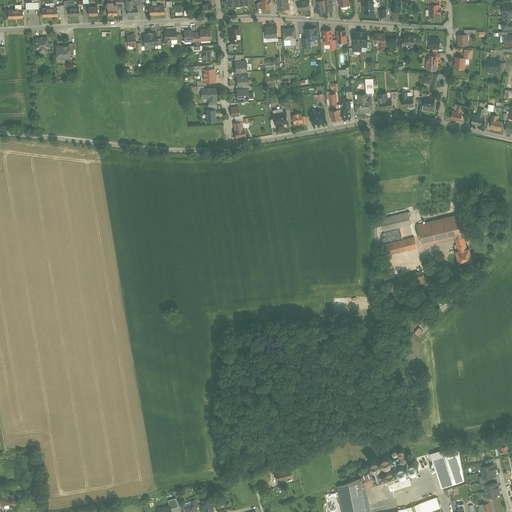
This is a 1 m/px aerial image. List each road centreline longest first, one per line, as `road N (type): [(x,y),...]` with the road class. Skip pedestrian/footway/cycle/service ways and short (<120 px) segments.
road 1 (residential): [(229,149),(170,152),(0,132)]
road 2 (residential): [(220,19),(0,31)]
road 3 (residential): [(440,124),(386,119),(229,149)]
road 4 (residential): [(358,24),(220,19)]
road 5 (residential): [(220,19),(229,149)]
